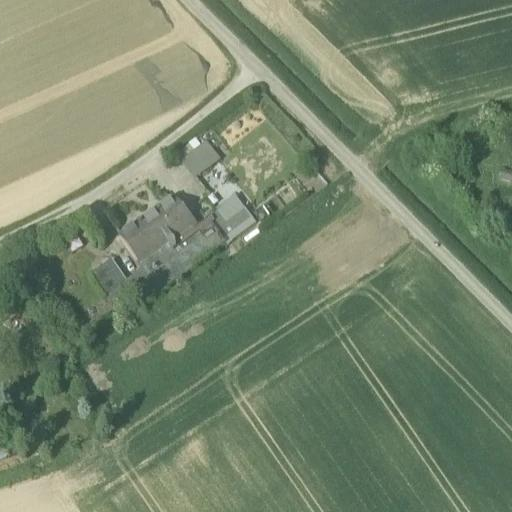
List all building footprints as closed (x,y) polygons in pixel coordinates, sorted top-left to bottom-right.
[(180,166),(194,183),(220,163),(206,145),(180,166)] [(231,225),(246,214),(235,199),(216,213),(220,218),(224,215),(231,225)] [(121,239),(141,266),(174,242),(194,228),(171,203),(121,239)] [(210,225),(212,228),(226,247),(230,252),(260,230),(247,213),(246,214),(231,225),(224,215),(220,218),(210,225)] [(213,257),(226,247),(212,228),(199,238),(202,242),(213,257)] [(145,271),(130,282),(145,302),(147,305),(213,257),(202,242),(184,255),(150,279),(145,271)] [(141,266),(145,271),(150,279),(184,255),(174,242),(141,266)] [(91,278),(105,300),(121,290),(127,286),(127,284),(113,264),(91,278)] [(133,310),(145,302),(130,282),(127,284),(127,286),(121,290),(133,310)] [(39,434),(9,445),(15,460),(45,449),(39,434)] [(5,446),(0,447),(0,465),(10,462),(5,446)]
